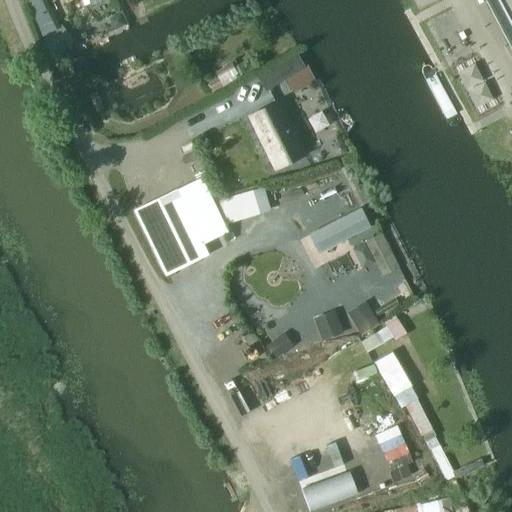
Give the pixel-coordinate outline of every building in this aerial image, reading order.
[(511,0),(494,0),(511,33),(511,0)] [(119,16),(110,20),(114,30),(124,25),(119,16)] [(41,41),(57,57),(75,41),(59,24),(41,41)] [(257,77),(265,91),(286,79),(294,74),(303,69),(295,55),(257,77)] [(240,81),(231,65),(214,73),(216,77),(223,89),(223,90),(240,81)] [(294,74),(286,79),(293,94),(316,83),(307,66),(303,69),(294,74)] [(216,77),(207,81),(214,94),(223,89),(216,77)] [(95,93),(88,96),(96,113),(103,110),(95,93)] [(251,117),(276,169),(304,155),(279,103),(251,117)] [(343,145),(338,143),(333,146),(332,151),(334,155),(339,157),(343,155),(345,150),(343,145)] [(134,211),(167,276),(208,255),(176,191),(134,211)] [(310,237),(317,252),(318,251),(368,226),(360,212),(310,237)] [(363,242),(381,277),(399,267),(381,233),(363,242)] [(403,294),(400,295),(402,298),(404,303),(412,298),(407,291),(407,292),(403,294)] [(402,298),(395,302),(398,306),(404,303),(402,298)] [(383,307),(385,310),(386,313),(398,306),(395,302),(395,300),(383,307)] [(365,302),(346,313),(348,317),(360,336),(379,325),(377,322),(374,317),(367,306),(365,302)] [(334,311),(313,319),(321,342),(342,334),(334,311)] [(383,323),(386,328),(392,337),(395,342),(406,334),(394,316),(383,323)] [(267,345),(266,346),(276,360),(277,358),(293,346),(283,333),(267,345)] [(443,370),(430,374),(437,397),(450,393),(443,370)]
